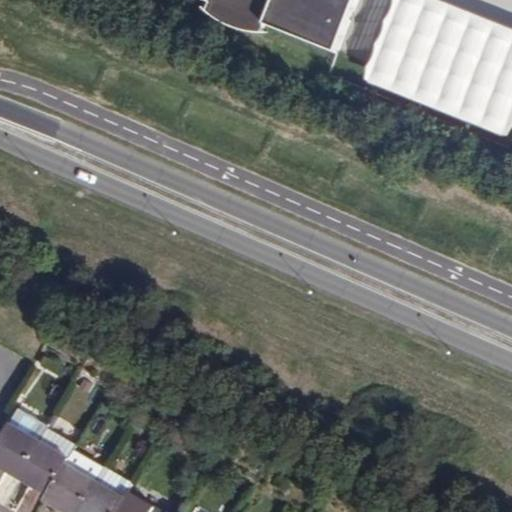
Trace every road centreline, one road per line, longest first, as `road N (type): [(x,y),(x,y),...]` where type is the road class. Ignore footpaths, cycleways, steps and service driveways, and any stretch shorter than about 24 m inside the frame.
road 1 (primary): [(0,142),(511,366)]
road 2 (primary): [(511,330),(0,106)]
